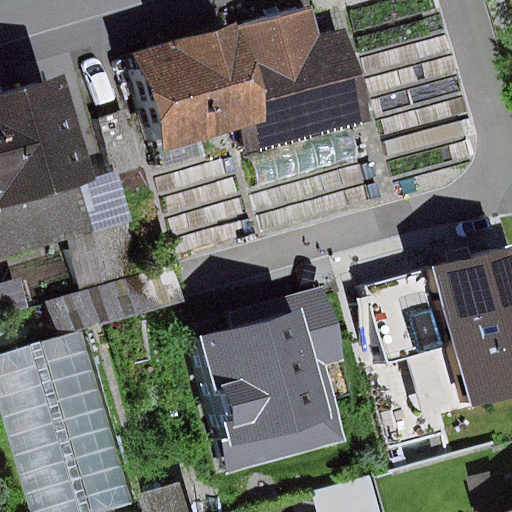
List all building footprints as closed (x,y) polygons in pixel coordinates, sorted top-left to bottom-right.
[(359,125),(324,0),(315,0),(266,14),(229,24),(260,134),(264,151),(359,125)] [(260,134),(229,24),(125,50),(154,161),(260,134)] [(0,84),(0,250),(78,229),(36,74),(0,84)] [(511,402),(511,395),(472,253),(380,279),(422,428),(511,402)] [(336,359),(314,281),(218,308),(221,321),(174,334),(213,475),(335,442),(314,365),(336,359)] [(83,333),(0,355),(0,403),(30,511),(93,511),(130,502),(83,333)]
